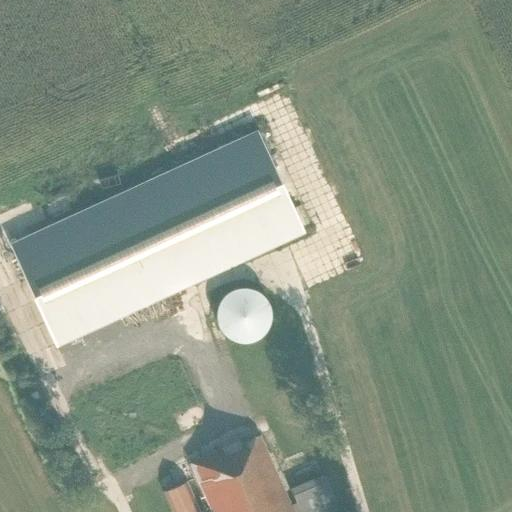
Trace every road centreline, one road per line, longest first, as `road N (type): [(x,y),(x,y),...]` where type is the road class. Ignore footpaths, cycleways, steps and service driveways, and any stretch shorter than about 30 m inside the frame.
road 1 (track): [(281,264),(330,233),(277,104),(172,153),(96,0)]
road 2 (unknown): [(113,478),(33,333)]
road 3 (unknown): [(113,478),(250,386)]
